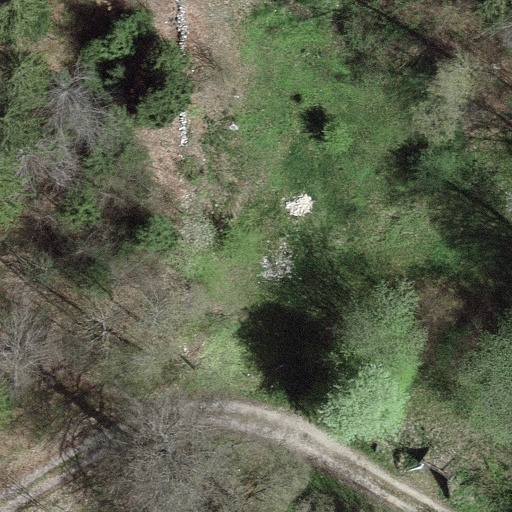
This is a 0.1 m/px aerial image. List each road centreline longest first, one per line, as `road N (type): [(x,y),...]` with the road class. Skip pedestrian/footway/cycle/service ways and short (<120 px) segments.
road 1 (track): [(361,474),(271,427),(165,403)]
road 2 (track): [(165,403),(0,511)]
